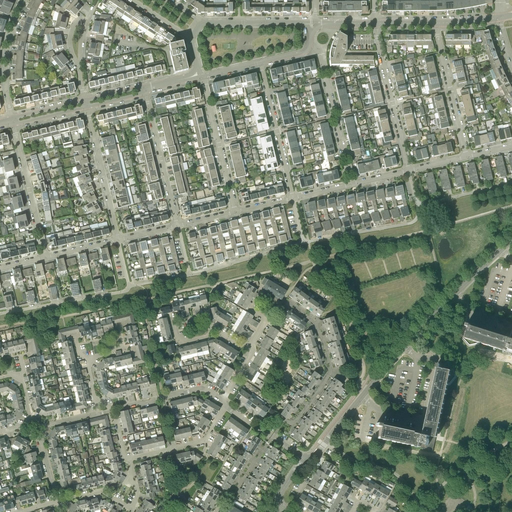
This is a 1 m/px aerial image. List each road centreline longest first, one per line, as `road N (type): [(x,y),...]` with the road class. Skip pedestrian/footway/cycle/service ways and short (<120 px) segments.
road 1 (track): [(0,327),(131,303),(511,204)]
road 2 (residential): [(259,429),(274,414),(292,425),(330,370),(316,324),(291,304)]
road 3 (residential): [(404,346),(431,362),(419,419),(388,415),(361,397)]
road 4 (residential): [(374,23),(410,172)]
road 5 (residential): [(350,185),(318,53),(309,44)]
road 6 (residential): [(178,226),(144,89)]
road 7 (residential): [(12,121),(44,257)]
road 8 (residential): [(435,23),(466,159)]
road 9 (residential): [(202,76),(235,211)]
road 10 (residential): [(294,197),(259,63)]
road 11 (residential): [(86,106),(119,240)]
road 12 (residential): [(129,286),(0,314)]
road 13 (residential): [(418,205),(410,223),(305,241)]
road 14 (residential): [(12,121),(5,63),(23,0)]
road 15 (residential): [(189,274),(305,241)]
road 16 (residential): [(125,461),(200,445),(225,409)]
